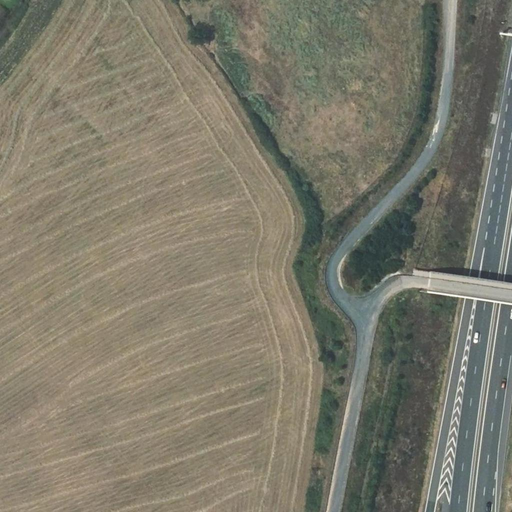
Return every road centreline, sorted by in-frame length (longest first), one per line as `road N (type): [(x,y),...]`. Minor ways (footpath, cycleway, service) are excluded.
road 1 (track): [(452,0),(433,141),(334,259),(334,280),(347,302),(368,316)]
road 2 (unclassified): [(334,511),(374,298),(407,279),(511,293)]
road 3 (motorway): [(497,223),(469,302),(430,511)]
road 4 (motorway): [(497,223),(461,511)]
road 5 (motorway): [(481,511),(511,276)]
